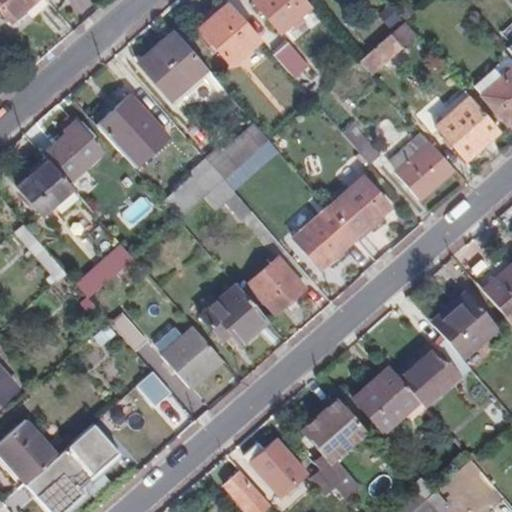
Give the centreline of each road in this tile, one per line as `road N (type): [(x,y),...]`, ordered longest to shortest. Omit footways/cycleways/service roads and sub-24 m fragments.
road 1 (residential): [(511,166),(125,511)]
road 2 (residential): [(0,126),(144,0)]
